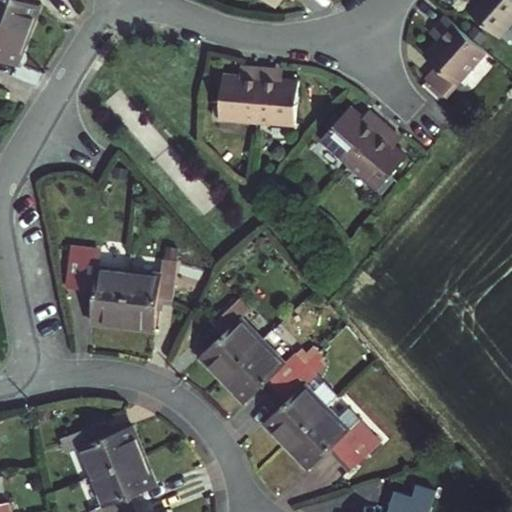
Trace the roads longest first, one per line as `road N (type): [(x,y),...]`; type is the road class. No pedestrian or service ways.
road 1 (residential): [(129,8),(90,38),(8,175),(4,229),(33,379)]
road 2 (residential): [(33,379),(126,373),(184,400),(209,422),(253,511)]
road 3 (residential): [(394,0),(355,32),(299,43),(239,33),(174,9),(129,8)]
road 4 (unknown): [(330,41),(416,132)]
